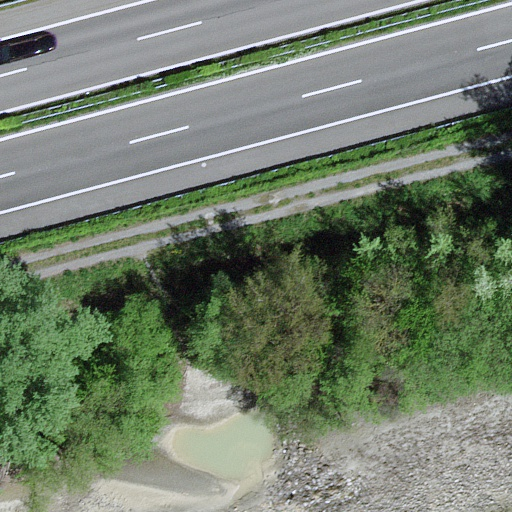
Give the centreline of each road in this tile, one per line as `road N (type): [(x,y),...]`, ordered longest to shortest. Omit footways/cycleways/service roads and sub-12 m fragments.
road 1 (motorway): [(0,177),(511,40)]
road 2 (track): [(0,281),(511,147)]
road 3 (motorway): [(278,0),(0,74)]
